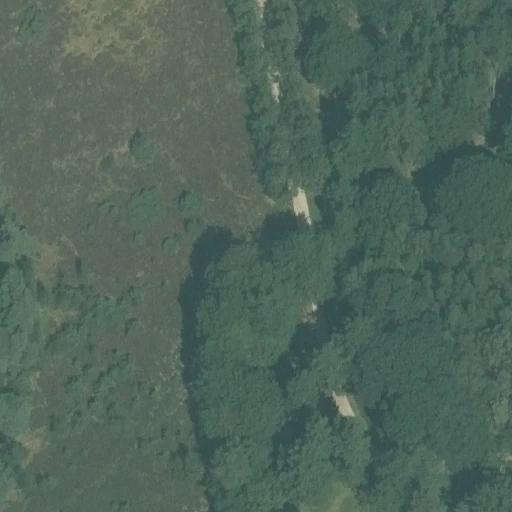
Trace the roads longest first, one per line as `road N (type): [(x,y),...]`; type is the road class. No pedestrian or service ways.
road 1 (track): [(307,244),(272,269),(243,344),(232,426),(243,511)]
road 2 (track): [(307,244),(511,158)]
